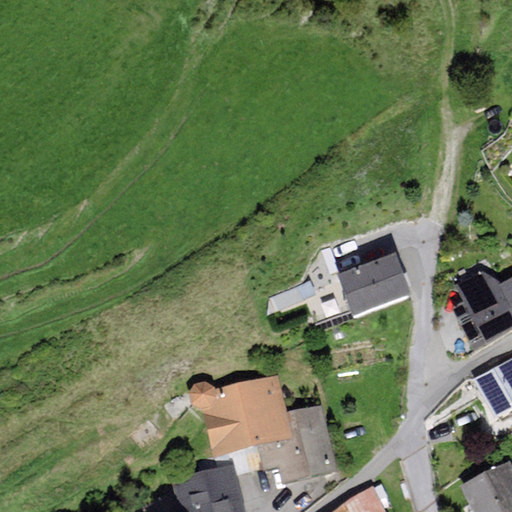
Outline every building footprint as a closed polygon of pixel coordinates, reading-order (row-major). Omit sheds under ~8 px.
[(414,298),(396,251),(335,275),(354,322),(414,298)] [(479,273),(452,290),(485,343),(511,327),(511,283),(502,289),(479,273)] [(511,361),(468,383),(493,428),(511,418),(511,361)] [(194,390),(187,399),(190,410),(200,415),(207,465),(255,454),(288,444),(281,420),(270,379),(213,393),(204,387),(194,390)] [(288,444),(255,454),(261,475),(276,471),(282,492),(337,476),(318,410),(281,420),(288,444)] [(511,511),(511,475),(509,468),(460,489),(469,511),(511,511)] [(229,470),(168,485),(174,511),(219,511),(238,508),(229,470)] [(384,511),(368,486),(330,511),(384,511)]
